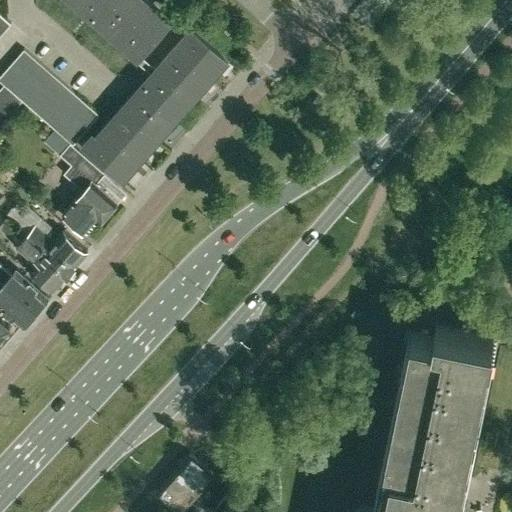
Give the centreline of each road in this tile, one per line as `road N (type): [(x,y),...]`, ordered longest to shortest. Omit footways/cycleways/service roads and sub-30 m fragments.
road 1 (primary): [(422,102),(236,235),(0,481)]
road 2 (primary): [(61,511),(384,157),(422,102)]
road 3 (residential): [(300,42),(0,375)]
road 4 (primary): [(422,102),(508,0)]
